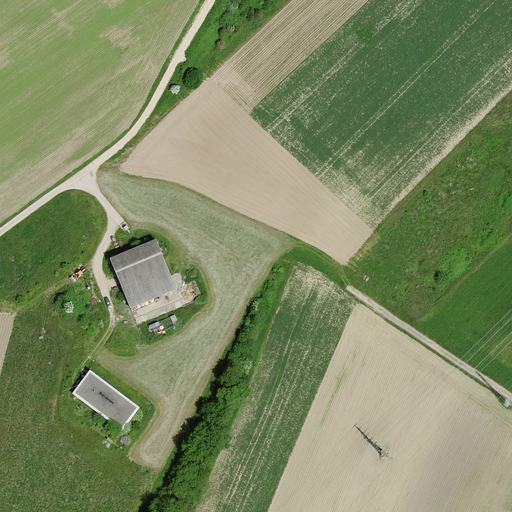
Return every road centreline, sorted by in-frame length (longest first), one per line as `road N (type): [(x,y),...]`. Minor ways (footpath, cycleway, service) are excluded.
road 1 (track): [(0,236),(130,135),(210,0)]
road 2 (track): [(346,290),(511,401)]
